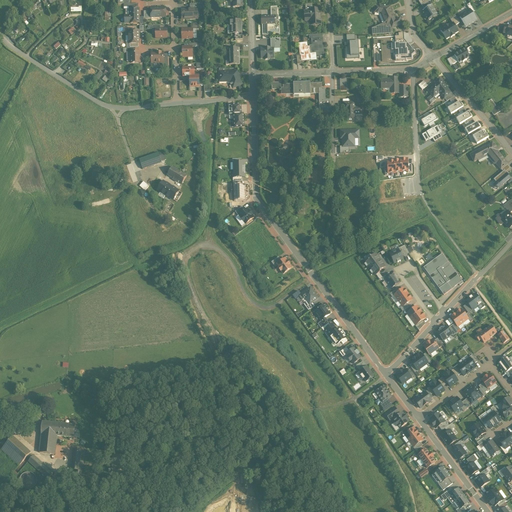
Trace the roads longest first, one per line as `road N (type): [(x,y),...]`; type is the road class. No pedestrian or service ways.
road 1 (residential): [(253,96),(256,198),(386,375)]
road 2 (residential): [(412,68),(421,194),(478,275)]
road 3 (track): [(52,74),(85,43),(81,17),(63,20),(26,57)]
road 4 (residential): [(443,313),(411,265),(398,272),(435,322)]
road 5 (residential): [(0,36),(114,107)]
road 6 (residential): [(417,418),(487,368),(511,394)]
road 7 (residential): [(511,150),(433,57)]
